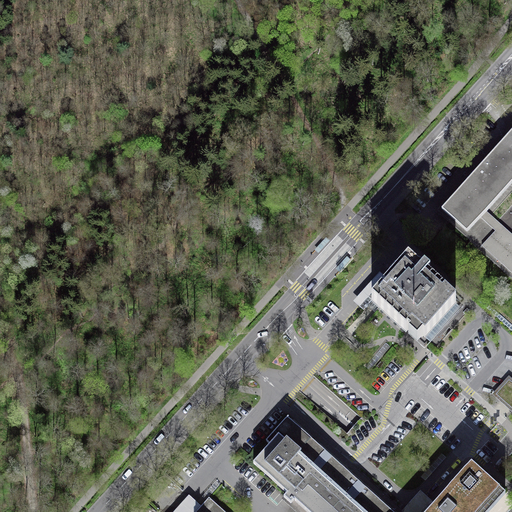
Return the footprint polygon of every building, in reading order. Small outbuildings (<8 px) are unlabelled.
[(442,211),(441,212),(511,275),(511,234),(487,212),(511,183),(511,132),(483,165),(441,211),(442,211)] [(411,259),(372,303),(394,322),(411,337),(423,347),(461,305),(432,278),(434,275),(428,270),(426,273),(411,259)] [(376,288),(378,285),(383,290),(390,282),(382,273),(372,284),(376,288)] [(511,379),(508,377),(491,395),(504,407),(511,414),(511,379)] [(508,511),(511,508),(511,500),(505,494),(471,464),(427,511),(390,511),(287,420),(288,419),(287,419),(280,427),(268,441),(267,442),(270,445),(253,464),(287,494),(284,498),(291,504),(294,500),(307,511),(508,511)] [(172,511),(225,511),(209,497),(201,506),(194,500),(188,495),(172,511)]
